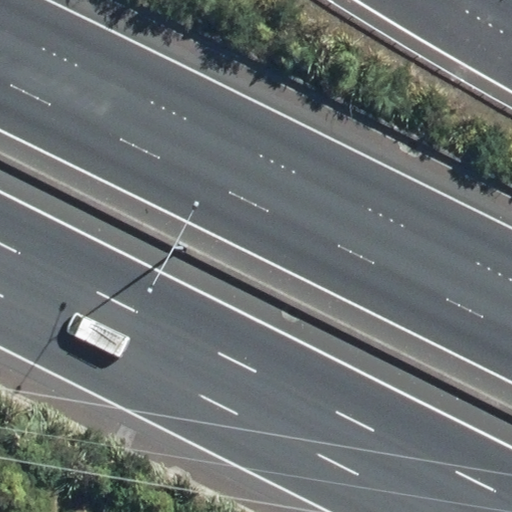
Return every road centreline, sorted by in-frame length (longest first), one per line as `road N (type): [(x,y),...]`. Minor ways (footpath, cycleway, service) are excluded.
road 1 (motorway): [(511,503),(0,246)]
road 2 (motorway): [(0,75),(511,330)]
